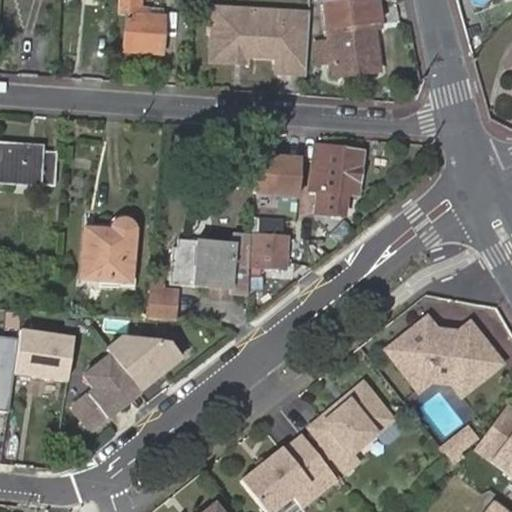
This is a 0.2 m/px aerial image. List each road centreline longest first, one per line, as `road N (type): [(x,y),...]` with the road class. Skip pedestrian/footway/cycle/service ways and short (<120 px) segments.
road 1 (residential): [(457,113),(394,125),(0,94)]
road 2 (residential): [(365,275),(99,481)]
road 3 (residential): [(365,275),(460,225),(474,175)]
road 4 (residential): [(474,175),(438,191),(371,248),(365,275)]
road 5 (secondary): [(474,175),(494,257),(511,289)]
